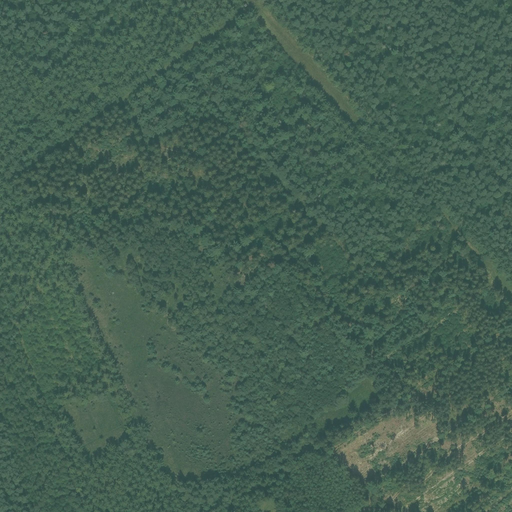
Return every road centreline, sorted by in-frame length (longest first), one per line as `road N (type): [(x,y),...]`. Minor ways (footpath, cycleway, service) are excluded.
road 1 (track): [(254,4),(511,289)]
road 2 (track): [(0,175),(56,224),(59,243),(27,320),(88,511)]
road 3 (track): [(6,181),(254,4),(271,0)]
